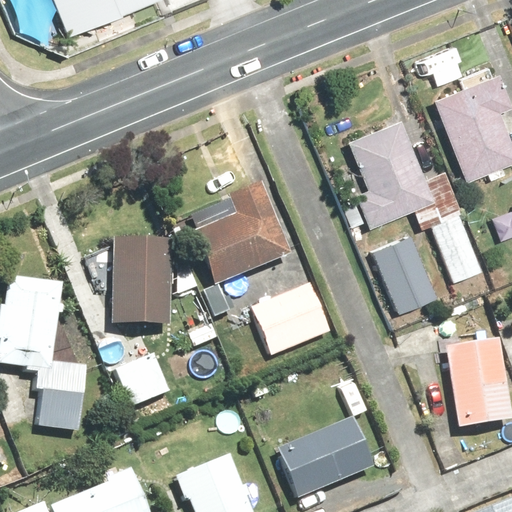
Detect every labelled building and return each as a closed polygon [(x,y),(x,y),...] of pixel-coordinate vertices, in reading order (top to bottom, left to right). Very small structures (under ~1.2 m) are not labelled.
[(52,0),(62,27),(137,0),(52,0)] [(496,73),(431,99),(464,182),(511,162),(511,148),(497,111),(509,106),(496,73)] [(431,202),(397,118),(345,139),(364,188),(350,193),(364,228),(431,202)] [(228,201),(184,218),(212,288),(289,257),(259,183),(226,196),(228,201)] [(169,239),(110,238),(108,324),(167,326),(169,239)] [(59,285),(6,279),(3,307),(0,306),(0,363),(49,370),(59,285)] [(305,287),(248,310),(269,360),(325,337),(305,287)] [(509,422),(496,339),(442,348),(456,430),(509,422)] [(147,358),(111,373),(126,409),(162,395),(147,358)] [(339,359),(295,379),(305,400),(349,380),(339,359)] [(275,450),(296,500),(371,468),(350,419),(275,450)] [(249,511),(226,455),(173,476),(184,503),(188,501),(192,511),(249,511)] [(47,508),(48,511),(145,511),(127,469),(104,479),(106,484),(47,508)] [(511,511),(511,498),(476,511),(511,511)] [(44,511),(41,503),(18,511),(44,511)]
